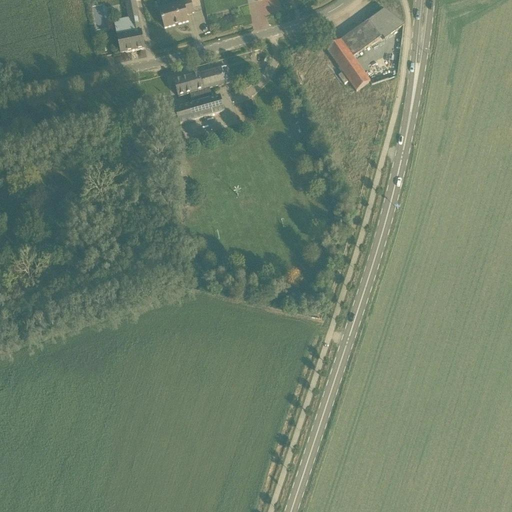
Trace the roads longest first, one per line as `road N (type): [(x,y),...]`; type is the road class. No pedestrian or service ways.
road 1 (primary): [(295,511),(395,191),(412,102)]
road 2 (tertiary): [(0,98),(214,47),(348,0)]
